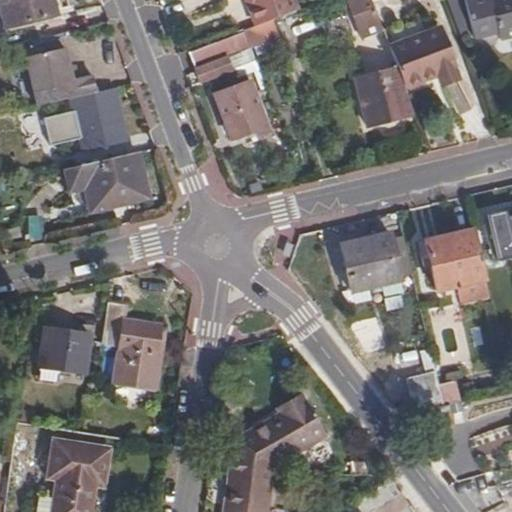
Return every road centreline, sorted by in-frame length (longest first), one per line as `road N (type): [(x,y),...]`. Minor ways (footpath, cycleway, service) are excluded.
road 1 (residential): [(231,222),(511,156)]
road 2 (tertiary): [(268,292),(310,331),(448,511)]
road 3 (tertiary): [(209,218),(125,0)]
road 4 (tertiary): [(0,282),(194,238)]
road 5 (residential): [(182,511),(211,322)]
